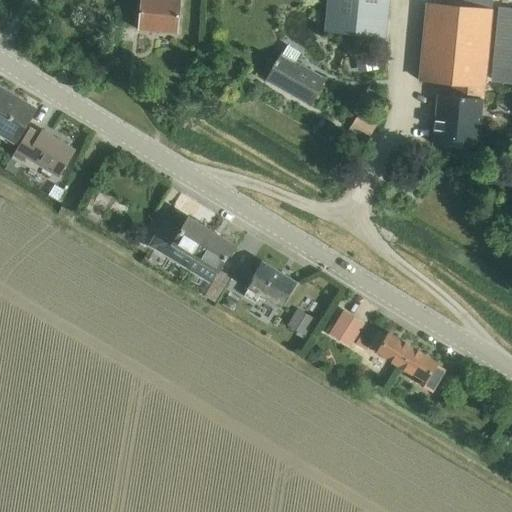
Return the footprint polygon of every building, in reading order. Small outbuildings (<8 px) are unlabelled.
[(141,0),(137,30),(177,34),(180,0),(141,0)] [(385,38),(388,0),(328,0),(326,32),(385,38)] [(419,80),(451,83),(450,96),(438,95),(433,144),(478,148),(482,99),(483,86),(485,87),(486,75),(511,77),(511,65),(487,63),(492,9),(493,0),(453,0),(453,6),(427,3),(419,80)] [(376,53),(363,56),(366,71),(379,69),(376,53)] [(309,106),(325,78),(282,54),(266,81),(309,106)] [(0,135),(17,145),(34,117),(37,111),(36,110),(22,101),(20,104),(10,98),(12,95),(0,87),(0,135)] [(358,114),(348,130),(366,141),(376,126),(358,114)] [(21,144),(14,155),(22,160),(25,156),(59,177),(63,170),(75,150),(42,131),(41,133),(31,127),(21,144)] [(164,219),(148,247),(188,271),(188,270),(196,259),(195,258),(212,230),(189,217),(181,230),(164,219)] [(188,270),(188,271),(206,282),(210,284),(218,272),(223,263),(234,244),(212,230),(195,258),(196,259),(188,270)] [(245,293),(266,307),(267,305),(278,311),(296,282),(263,262),(252,279),(245,293)] [(209,287),(203,298),(213,304),(220,293),(209,287)] [(297,308),(288,325),(306,335),(315,318),(297,308)] [(344,310),(331,330),(328,334),(350,348),(365,323),(344,310)] [(419,378),(417,381),(417,382),(433,391),(445,371),(436,365),(436,364),(388,335),(386,338),(378,333),(370,347),(377,351),(376,352),(419,378)]
